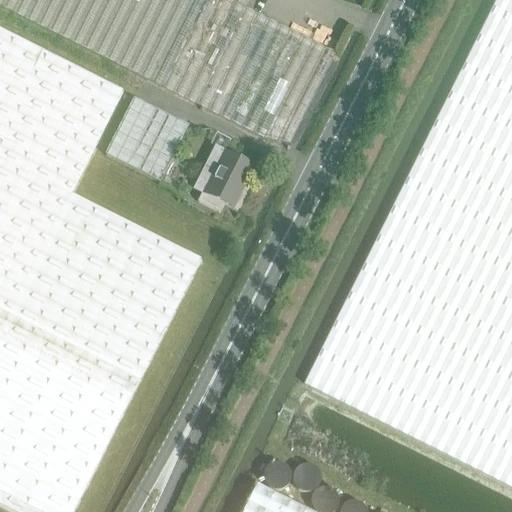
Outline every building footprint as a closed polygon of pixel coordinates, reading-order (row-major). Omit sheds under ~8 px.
[(242,9),(246,0),(0,0),(0,9),(76,49),(153,88),(254,139),(288,145),(318,88),(335,54),(242,9)] [(511,0),(498,0),(474,49),(379,238),(305,388),(511,490),(511,0)] [(0,507),(9,511),(73,511),(199,262),(72,198),(70,197),(121,96),(0,34),(0,507)] [(187,129),(132,101),(103,158),(159,185),(187,129)] [(246,185),(254,170),(222,154),(200,194),(230,210),(244,184),(246,185)] [(297,479),(297,478),(295,471),(291,465),(288,463),(285,461),(279,460),(274,461),(270,463),(267,465),(263,471),(261,477),(262,484),(266,490),(271,494),(275,495),(278,496),(285,495),(291,491),(295,486),(297,479)] [(345,503),(345,502),(343,496),(340,490),(334,486),(327,484),(320,486),(314,490),(311,495),(309,502),(310,508),(312,511),(341,511),(343,510),(345,503)] [(303,511),(255,488),(242,511),(303,511)]
